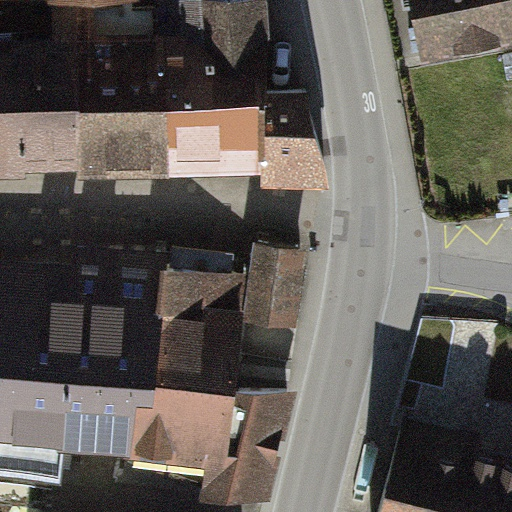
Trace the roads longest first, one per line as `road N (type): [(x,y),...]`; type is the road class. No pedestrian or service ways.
road 1 (residential): [(368,260),(362,119),(335,0)]
road 2 (residential): [(307,511),(368,260)]
road 3 (residential): [(368,260),(511,275)]
